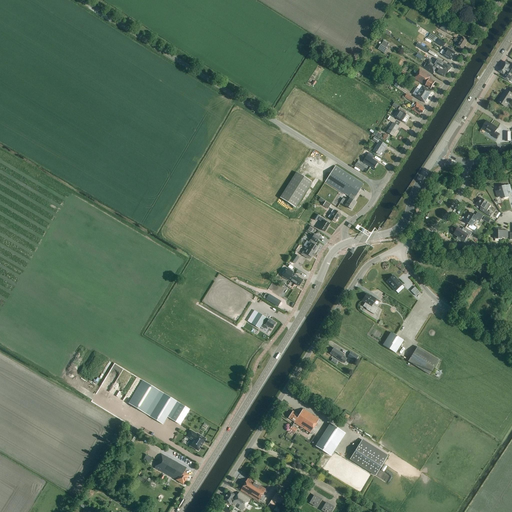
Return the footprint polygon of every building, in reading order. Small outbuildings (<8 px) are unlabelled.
[(447,34),(451,28),(443,23),(440,29),(447,34)] [(436,42),(439,39),(421,27),(418,32),(433,42),(434,41),(436,42)] [(469,40),(463,37),(461,36),(458,39),(456,38),(454,41),(456,43),(454,45),(457,47),(456,47),(462,50),(469,40)] [(444,47),(446,44),(439,39),(436,43),(444,47)] [(385,54),(388,49),(381,45),(378,50),(385,54)] [(447,48),(445,47),(443,50),(445,51),(443,55),(451,61),(456,53),(448,48),(447,48)] [(446,69),(449,72),(451,68),(443,63),(439,68),(439,67),(435,64),(436,63),(429,59),(426,63),(435,69),(436,68),(440,71),(440,70),(443,72),(445,69),(446,70),(446,69)] [(510,65),(505,62),(499,72),(504,75),(502,78),(511,83),(511,81),(511,62),(511,63),(510,65)] [(445,77),(449,72),(446,69),(446,70),(445,69),(443,72),(440,70),(440,71),(436,68),(435,69),(426,63),(424,68),(433,74),(434,71),(436,72),(445,77)] [(420,69),(414,79),(431,89),(436,82),(430,79),(432,77),(431,76),(420,69)] [(398,89),(401,83),(396,80),(392,85),(398,89)] [(425,103),(432,92),(423,86),(416,97),(425,103)] [(511,88),(509,92),(506,90),(498,102),(506,107),(511,97),(511,88)] [(422,114),(425,109),(424,109),(425,107),(416,102),(412,109),(420,115),(421,113),(422,114)] [(406,124),(410,117),(405,114),(407,111),(403,108),(400,107),(399,109),(400,110),(396,117),(397,118),(400,120),(406,124)] [(397,121),(390,116),(388,119),(393,123),(387,132),(393,136),(400,126),(399,126),(401,123),(397,120),(397,121)] [(497,139),(499,134),(496,132),(498,128),(487,121),(482,128),(493,136),(497,139)] [(383,153),(388,145),(380,141),(373,152),(380,156),(382,152),(383,153)] [(374,169),(378,163),(373,159),(374,156),(369,153),(363,162),(374,169)] [(276,168),(281,160),(276,158),(271,165),(276,168)] [(352,200),(353,201),(355,196),(363,184),(336,166),(325,182),(350,198),(348,200),(351,202),(352,200)] [(296,208),(312,182),(297,172),(280,198),(296,208)] [(511,191),(510,185),(506,186),(499,188),(500,190),(496,192),(498,198),(502,197),(503,199),(509,197),(508,192),(511,191)] [(329,209),(332,204),(321,198),(319,201),(324,204),(323,206),(329,209)] [(351,202),(348,200),(347,201),(343,198),(340,203),(351,210),(356,203),(353,201),(352,200),(351,202)] [(491,205),(488,203),(481,198),(477,204),(482,208),(480,211),(490,217),(492,215),(491,214),(488,212),(487,211),(491,205)] [(333,209),(332,211),(328,218),(335,222),(340,214),(333,209)] [(484,216),(478,212),(476,216),(471,213),(465,223),(472,227),(477,220),(480,222),(484,216)] [(325,232),(329,224),(325,221),(326,220),(320,217),(319,220),(323,223),(319,228),(325,232)] [(300,227),(294,238),(298,240),(304,229),(300,227)] [(472,233),(464,228),(462,231),(458,229),(454,234),(458,237),(457,239),(460,241),(461,241),(464,243),(467,238),(468,239),(472,233)] [(502,231),(502,229),(495,229),(495,238),(495,239),(499,239),(502,239),(502,238),(508,238),(508,231),(502,231)] [(306,247),(315,253),(318,247),(315,246),(320,238),(315,235),(313,239),(312,238),(306,247)] [(311,258),(315,253),(306,247),(302,254),(309,259),(311,257),(311,258)] [(290,261),(295,264),(299,257),(294,255),(290,261)] [(303,280),(298,277),(299,276),(293,273),(293,272),(287,268),(282,277),(290,282),(291,281),(299,286),(303,280)] [(489,282),(493,277),(484,272),(481,277),(489,282)] [(393,276),(387,282),(395,291),(396,290),(402,285),(393,276)] [(415,287),(411,291),(415,296),(420,292),(415,287)] [(372,304),(376,298),(372,296),(371,296),(366,293),(362,300),(366,302),(363,306),(367,308),(366,309),(374,314),(378,308),(372,304)] [(266,318),(258,313),(251,324),(259,329),(264,322),(266,324),(266,325),(265,326),(268,328),(269,327),(272,329),(276,323),(269,319),(269,320),(266,318)] [(396,353),(404,340),(391,332),(383,345),(396,353)] [(430,375),(439,360),(417,347),(408,362),(430,375)] [(344,363),(347,358),(343,356),(344,354),(334,348),(330,353),(337,357),(336,358),(344,363)] [(146,414),(160,391),(143,381),(129,404),(146,414)] [(180,425),(190,410),(164,394),(150,417),(163,425),(168,417),(180,425)] [(319,419),(303,409),(299,415),(293,411),(288,418),(295,421),(294,423),(310,433),(319,419)] [(187,437),(193,441),(190,446),(198,451),(206,439),(197,434),(197,435),(191,431),(187,437)] [(332,451),(335,446),(334,445),(322,437),(321,437),(319,441),(315,446),(320,450),(324,453),(329,456),(332,451)] [(362,439),(349,460),(375,476),(388,455),(362,439)] [(168,458),(167,457),(163,454),(154,468),(173,478),(176,480),(183,485),(189,475),(184,472),(187,468),(183,465),(183,466),(182,465),(168,457),(168,458)] [(241,490),(240,491),(247,495),(252,498),(258,501),(259,501),(262,495),(265,489),(260,486),(259,485),(254,483),(254,482),(247,479),(244,484),(241,490)] [(237,496),(229,491),(223,501),(231,506),(232,504),(243,511),(250,500),(239,493),(237,496)] [(269,507),(274,497),(266,493),(260,503),(263,505),(261,508),(269,511),(271,508),(269,507)] [(317,508),(321,499),(314,495),(309,503),(317,508)] [(323,511),(331,511),(335,507),(326,502),(321,510),(323,511)]
